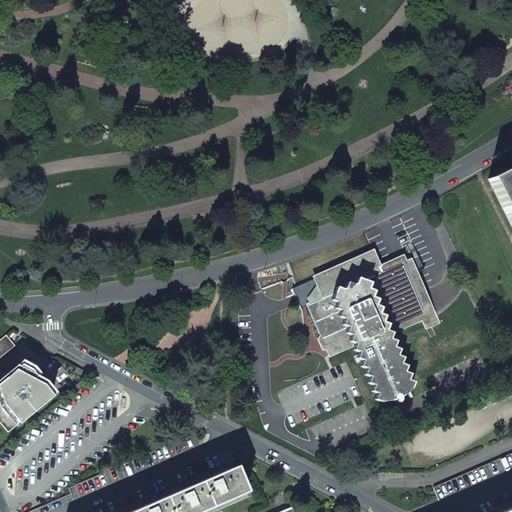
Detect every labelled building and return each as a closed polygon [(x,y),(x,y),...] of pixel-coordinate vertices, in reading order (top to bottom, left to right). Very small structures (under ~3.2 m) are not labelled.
[(511,167),(487,179),(511,227),(511,167)] [(373,253),(290,290),(294,298),(295,297),(296,300),(300,309),(307,306),(321,336),(318,339),(321,345),(323,349),(327,350),(329,355),(355,344),(380,402),(389,398),(390,401),(397,399),(403,396),(401,393),(410,389),(387,335),(422,320),(426,328),(437,323),(415,273),(423,269),(418,257),(405,262),(402,256),(379,267),(373,253)] [(6,338),(0,342),(0,360),(15,348),(6,338)] [(0,384),(0,424),(8,435),(52,399),(24,365),(0,384)] [(74,372),(82,377),(85,372),(76,367),(74,372)] [(439,502),(511,470),(511,454),(433,489),(439,502)] [(235,467),(130,511),(199,511),(246,492),(235,467)] [(246,492),(199,511),(210,511),(248,496),(246,492)]
